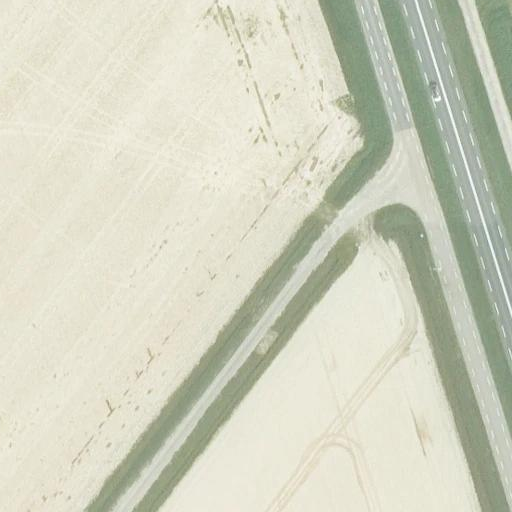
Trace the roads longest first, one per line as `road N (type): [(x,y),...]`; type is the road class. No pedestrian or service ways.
road 1 (unclassified): [(121,511),(350,214),(390,180),(415,172)]
road 2 (primary): [(415,0),(511,318)]
road 3 (unclassified): [(511,484),(415,172)]
road 4 (unclassified): [(415,172),(363,0)]
road 5 (unclassified): [(511,157),(463,0)]
